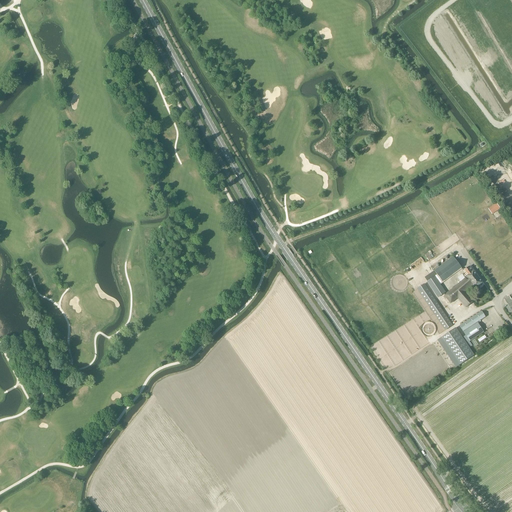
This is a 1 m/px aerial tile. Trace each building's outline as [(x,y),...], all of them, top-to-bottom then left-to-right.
[(492,214),(497,210),(500,208),(497,203),(488,209),(492,214)] [(438,298),(445,292),(439,284),(442,282),(461,268),(453,257),(434,271),(437,275),(427,282),(438,298)] [(482,283),(473,271),(472,270),(472,268),(471,267),(470,267),(469,266),(463,272),(467,277),(465,279),(462,274),(458,278),(461,282),(444,296),(451,303),(458,298),(466,308),(473,301),(465,291),(473,285),(474,287),(474,286),(476,288),(482,283)] [(417,289),(445,330),(452,325),(424,284),(417,289)] [(463,332),(485,317),(482,311),(459,326),(463,332)] [(469,341),(484,332),(478,323),(463,332),(469,341)] [(474,355),(464,340),(456,328),(437,340),(456,368),(474,355)]
